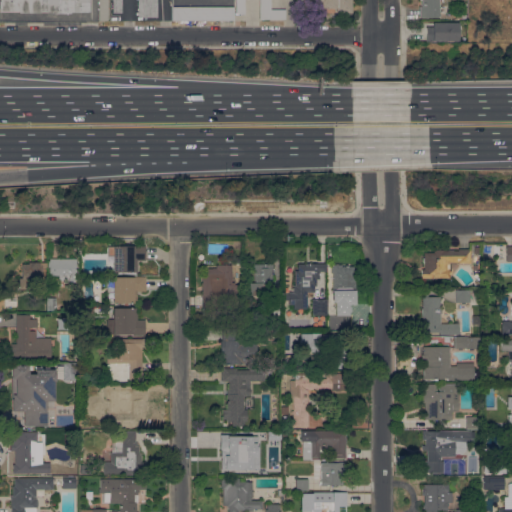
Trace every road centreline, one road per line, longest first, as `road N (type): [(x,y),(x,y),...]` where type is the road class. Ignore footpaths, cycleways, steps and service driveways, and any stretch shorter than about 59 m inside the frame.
road 1 (residential): [(511,223),(0,225)]
road 2 (residential): [(390,35),(0,36)]
road 3 (motorway): [(0,146),(345,144)]
road 4 (motorway): [(331,104),(181,83),(0,71)]
road 5 (motorway): [(331,104),(0,106)]
road 6 (residential): [(382,511),(380,224)]
road 7 (residential): [(180,511),(179,226)]
road 8 (motorway): [(0,175),(256,147)]
road 9 (residential): [(380,224),(392,206),(389,0)]
road 10 (residential): [(370,0),(370,205),(380,224)]
